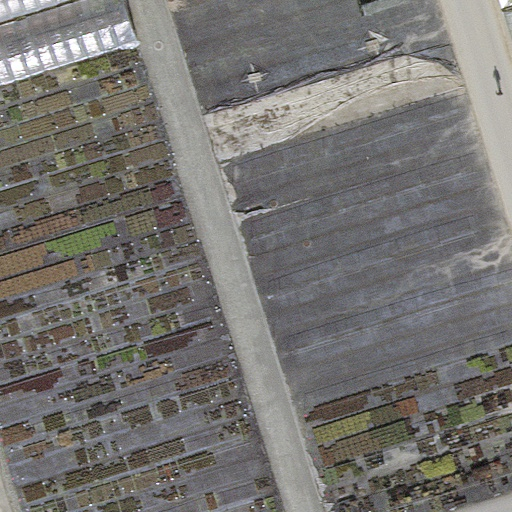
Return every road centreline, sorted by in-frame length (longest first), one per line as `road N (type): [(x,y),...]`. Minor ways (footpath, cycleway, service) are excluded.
road 1 (track): [(306,511),(150,0)]
road 2 (track): [(474,0),(511,124)]
